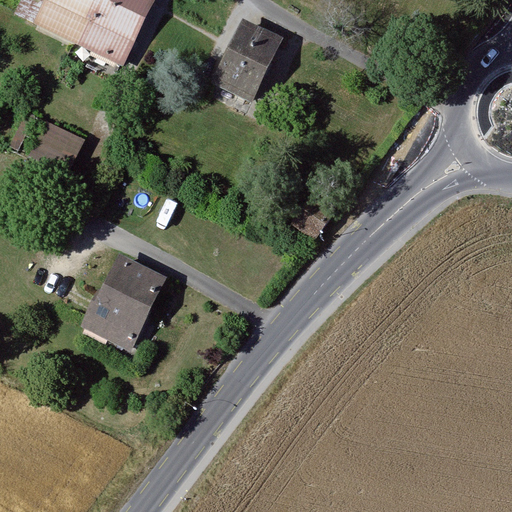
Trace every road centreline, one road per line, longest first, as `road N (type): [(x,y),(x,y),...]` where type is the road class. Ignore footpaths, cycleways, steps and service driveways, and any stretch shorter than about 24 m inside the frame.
road 1 (tertiary): [(141,511),(359,246)]
road 2 (tertiary): [(359,246),(439,190),(494,172)]
road 3 (tertiary): [(459,130),(435,169),(359,246)]
